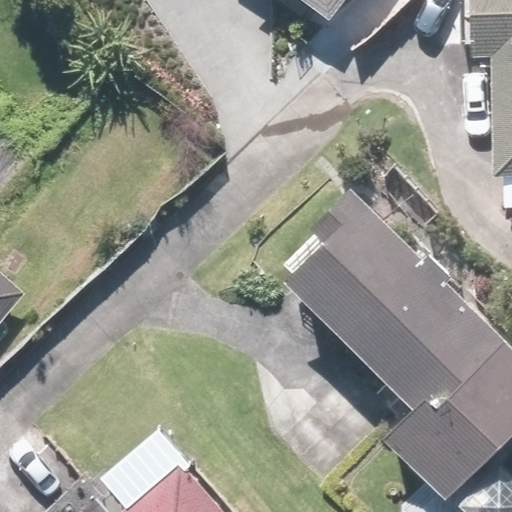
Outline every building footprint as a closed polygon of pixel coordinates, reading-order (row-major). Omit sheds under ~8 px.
[(300,0),(322,17),(336,0),(300,0)] [(511,0),(458,0),(458,51),(489,51),(489,172),(497,172),(497,202),(511,202),(511,0)] [(511,412),(511,351),(349,197),(272,279),(408,408),(381,437),(438,491),(511,412)] [(0,304),(11,291),(0,282),(0,304)] [(220,511),(172,455),(107,511),(220,511)]
